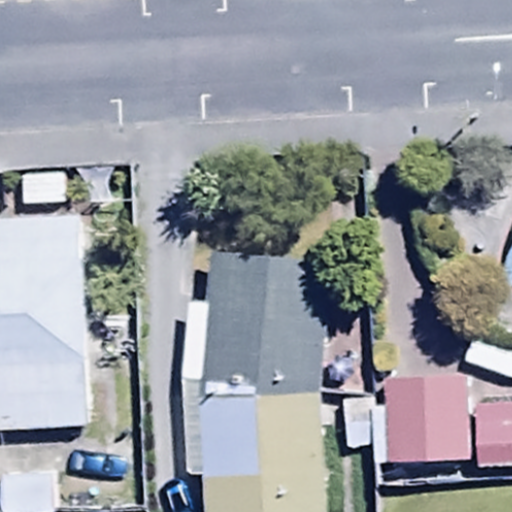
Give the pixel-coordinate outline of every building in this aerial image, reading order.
[(0,431),(88,426),(75,224),(0,228),(0,431)] [(186,302),(180,379),(186,479),(201,478),(203,511),(323,511),(316,393),(325,267),(213,258),(210,304),(186,302)] [(461,325),(385,330),(391,428),(468,423),(461,325)] [(511,368),(471,371),(474,426),(511,423),(511,368)] [(50,511),(51,472),(0,472),(0,511),(50,511)]
